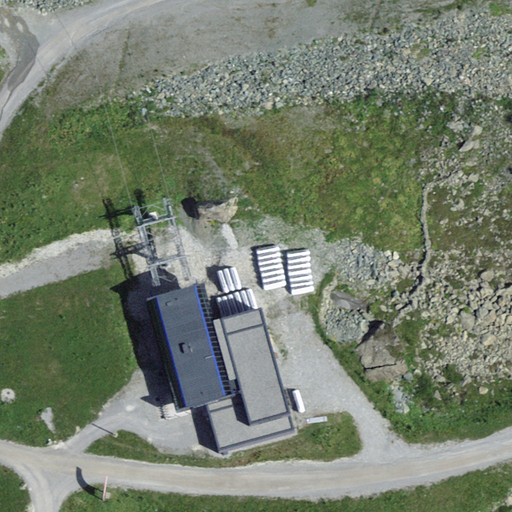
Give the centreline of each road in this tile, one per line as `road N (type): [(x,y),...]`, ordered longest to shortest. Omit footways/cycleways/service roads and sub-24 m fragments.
road 1 (track): [(511,447),(371,480),(265,485),(46,469)]
road 2 (track): [(0,115),(22,78),(61,43),(176,0)]
